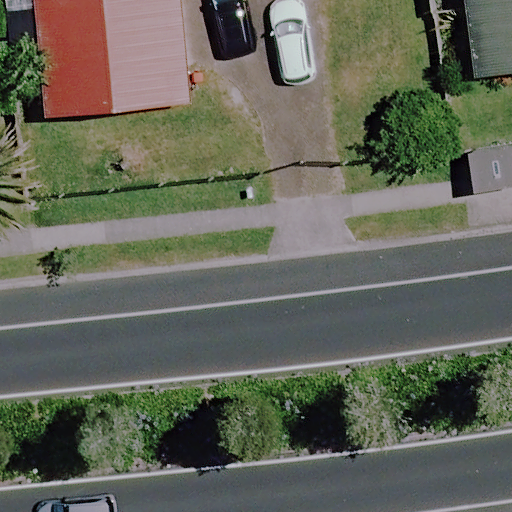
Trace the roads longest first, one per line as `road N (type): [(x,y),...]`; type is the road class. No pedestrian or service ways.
road 1 (secondary): [(0,360),(511,299)]
road 2 (secondary): [(511,459),(136,511)]
